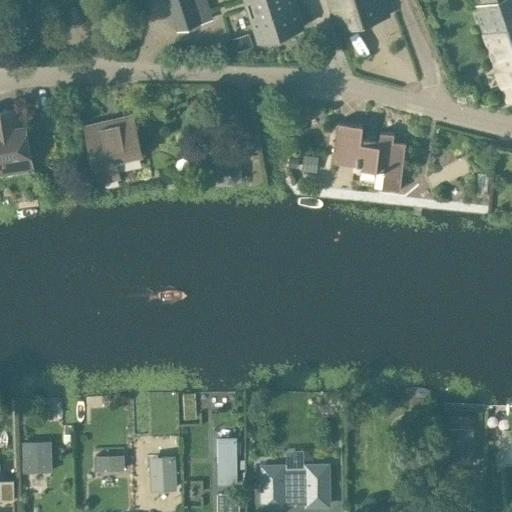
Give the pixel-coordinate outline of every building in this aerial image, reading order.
[(167,0),(177,31),(201,23),(193,0),(167,0)] [(245,0),(258,40),(304,25),(296,0),(245,0)] [(330,0),(340,30),(389,15),(384,0),(330,0)] [(511,0),(479,0),(481,3),(475,5),(507,101),(511,99),(511,0)] [(249,33),(233,38),(237,52),(253,47),(249,33)] [(19,106),(0,109),(0,164),(2,172),(34,166),(26,123),(22,124),(19,106)] [(118,160),(143,154),(133,112),(85,124),(99,183),(122,177),(118,160)] [(363,123),(337,120),(333,159),(361,163),(361,168),(377,170),(377,169),(384,170),(382,187),(400,189),(406,141),(394,140),(395,132),(380,130),(379,138),(362,136),(363,123)] [(304,153),(302,169),(317,171),(320,155),(304,153)] [(289,156),(288,167),(298,168),(299,157),(289,156)] [(227,161),(221,168),(221,176),(228,182),(237,182),(242,175),(242,167),(236,160),(227,161)] [(480,429),(459,428),(459,463),(480,463),(480,429)] [(511,428),(502,429),(503,464),(511,463),(511,428)] [(234,442),(215,442),(216,488),(235,487),(234,442)] [(124,453),(93,454),(94,470),(125,469),(124,453)] [(174,455),(150,456),(151,489),(176,488),(174,455)] [(52,457),(23,458),(23,471),(52,470),(52,457)] [(297,469),(298,501),(310,500),(310,502),(313,502),(313,504),(327,504),(327,501),(330,501),(329,464),(309,464),(309,468),(297,469)] [(285,501),(298,501),(297,469),(284,469),(284,465),(264,466),(265,503),(268,503),(268,505),(282,505),(282,503),(285,503),(285,501)] [(14,480),(0,480),(0,498),(14,498),(14,480)] [(238,493),(217,493),(216,511),(222,511),(239,511),(238,493)]
